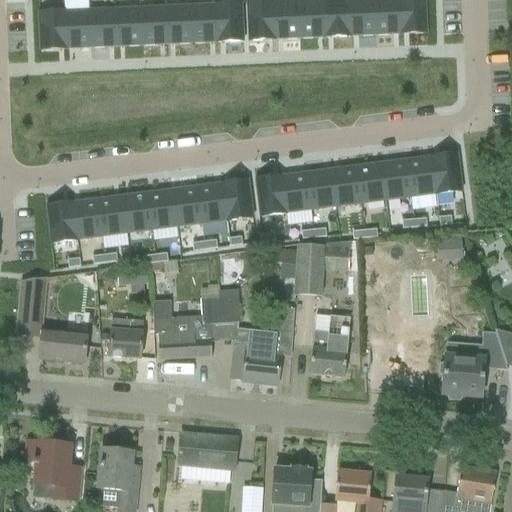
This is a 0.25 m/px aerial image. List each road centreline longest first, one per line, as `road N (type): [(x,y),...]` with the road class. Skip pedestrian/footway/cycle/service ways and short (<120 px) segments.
road 1 (residential): [(1,183),(464,124),(477,107),(473,0)]
road 2 (residential): [(0,394),(511,451)]
